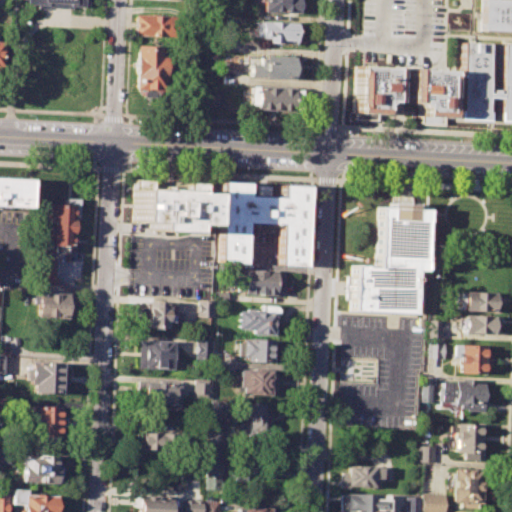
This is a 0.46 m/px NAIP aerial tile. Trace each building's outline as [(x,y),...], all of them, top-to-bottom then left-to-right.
[(26,0),(86,0),(86,5),(72,4),(72,9),(37,8),(37,3),(26,2),(26,0)] [(261,0),(302,0),(302,12),(261,10),(261,0)] [(479,0),(511,0),(511,31),(478,29),(479,0)] [(135,14),(174,16),(173,37),(134,35),(135,14)] [(259,21),(296,23),(296,43),(267,42),(268,37),(253,36),(254,27),(259,27),(259,21)] [(455,118),(459,41),(489,43),(486,92),(497,92),(499,43),(511,43),(511,121),(495,120),(496,98),(486,98),(485,120),(455,118)] [(135,46),(160,46),(160,56),(164,56),(163,73),(159,73),(158,89),(134,88),(135,46)] [(249,63),(258,63),(259,55),(299,57),(298,79),(248,77),(249,63)] [(351,64),(398,66),(397,84),(403,84),(404,67),(451,69),(449,118),(442,117),(442,123),(420,122),(420,116),(416,116),(417,107),(412,102),(384,101),(380,105),(379,113),(376,113),(376,120),(353,119),(353,112),(349,112),(351,64)] [(249,86),(293,88),(292,112),(255,110),(255,105),(248,104),(249,86)] [(0,176),(28,178),(27,206),(0,204),(0,176)] [(132,178),(152,179),(151,189),(188,190),(188,182),(207,183),(204,225),(187,225),(187,233),(147,231),(148,222),(130,221),(132,178)] [(220,182),(248,183),(247,195),(256,196),(256,185),(269,186),(268,196),(279,197),(279,185),(306,186),(302,265),(276,264),(278,223),(243,221),(241,261),(217,260),(220,182)] [(47,204),(63,205),(64,197),(79,198),(78,220),(72,219),(70,246),(65,246),(65,253),(49,252),(49,244),(44,243),(47,204)] [(377,206),(387,207),(387,200),(415,202),(415,208),(425,209),(422,270),(413,269),(412,310),(348,308),(350,265),(375,266),(377,206)] [(35,257),(54,258),(52,287),(34,286),(35,257)] [(242,268),(283,271),(281,295),(234,292),(235,275),(242,275),(242,268)] [(211,290),(227,291),(226,300),(211,300),(211,290)] [(35,291),(74,294),(72,319),(33,317),(35,291)] [(458,291),(491,292),(491,312),(457,311),(458,291)] [(145,301),(172,302),(171,321),(165,321),(165,328),(137,327),(138,308),(145,308),(145,301)] [(195,301),(211,302),(210,317),(194,317),(195,301)] [(236,311),(261,312),(261,305),(274,305),(276,308),(277,312),(275,315),(273,316),(272,336),(249,335),(249,329),(235,328),(236,311)] [(454,317),(461,317),(461,314),(499,316),(498,334),(461,333),(461,327),(453,327),(454,317)] [(137,338),(174,340),(173,369),(135,367),(137,338)] [(235,338),(281,341),(279,363),(244,360),(244,357),(234,356),(235,338)] [(193,339),(206,340),(205,360),(192,359),(193,339)] [(425,343),(442,343),(441,358),(425,357),(425,343)] [(452,343),(484,345),(483,352),(489,352),(488,367),(483,367),(482,374),(456,372),(457,356),(451,356),(452,343)] [(0,344),(0,355),(8,356),(9,345),(0,344)] [(8,356),(0,355),(0,374),(8,375),(8,356)] [(28,361),(62,363),(60,394),(32,392),(32,383),(27,383),(28,361)] [(238,369),(276,371),(275,390),(268,389),(268,396),(241,394),(242,387),(237,387),(238,369)] [(191,378),(205,379),(204,399),(190,398),(191,378)] [(439,381),(481,383),(480,387),(486,387),(485,411),(458,410),(458,404),(438,404),(439,381)] [(140,382),(174,384),(173,405),(139,403),(140,382)] [(420,384),(432,384),(431,402),(420,401),(420,384)] [(210,400),(226,401),(225,419),(208,418),(210,400)] [(241,402),(262,403),(261,408),(270,409),(269,422),(262,421),(262,430),(248,429),(249,419),(240,418),(241,402)] [(25,405),(59,407),(57,437),(32,436),(33,416),(24,416),(25,405)] [(454,422),(481,423),(480,453),(476,453),(476,460),(462,459),(462,451),(453,451),(454,422)] [(135,432),(170,434),(169,455),(134,453),(135,432)] [(417,446),(432,446),(432,463),(416,462),(417,446)] [(0,448),(9,448),(8,461),(0,461),(0,448)] [(16,453),(62,456),(60,484),(20,482),(21,463),(15,463),(16,453)] [(232,455),(266,456),(264,483),(230,481),(232,455)] [(204,462),(223,463),(221,490),(203,489),(204,462)] [(345,464),(382,466),(381,488),(356,487),(356,489),(337,489),(338,472),(345,472),(345,464)] [(452,467),(481,468),(479,503),(476,503),(475,508),(458,507),(458,502),(450,502),(452,467)] [(9,486),(27,487),(27,493),(55,494),(54,511),(19,511),(20,505),(8,505),(9,486)] [(339,511),(340,493),(386,495),(386,511),(339,511)] [(134,511),(136,494),(169,496),(168,506),(175,507),(175,511),(134,511)] [(420,494),(420,511),(443,511),(444,494),(420,494)] [(402,511),(403,496),(417,496),(416,511),(402,511)] [(181,511),(182,500),(198,501),(197,511),(181,511)] [(200,511),(201,501),(217,502),(216,511),(200,511)]
